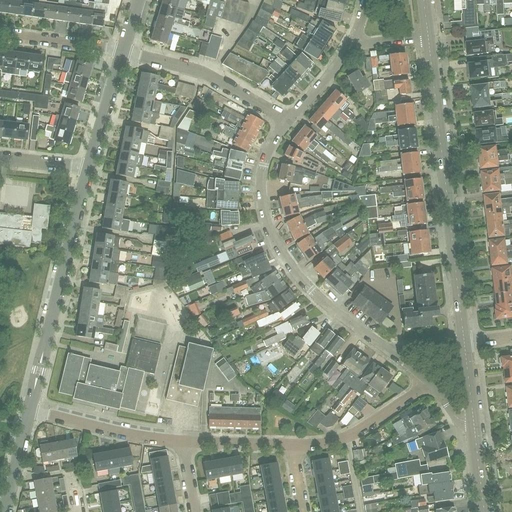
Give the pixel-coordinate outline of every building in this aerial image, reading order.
[(0,0),(0,13),(8,14),(10,1),(4,0),(3,0),(0,0)] [(15,0),(15,2),(10,1),(8,14),(20,16),(22,0),(15,0)] [(22,0),(20,16),(32,18),(34,5),(28,4),(28,0),(22,0)] [(32,18),(44,19),(45,6),(46,2),(46,0),(39,0),(38,5),(34,5),(32,18)] [(163,0),(162,5),(177,9),(179,2),(183,3),(184,0),(189,0),(197,2),(197,0),(163,0)] [(216,17),(221,19),(224,9),(225,4),(212,0),(210,0),(205,17),(215,20),(216,17)] [(233,0),(231,0),(229,10),(234,12),(238,1),(233,0)] [(478,20),(476,0),(461,0),(462,10),(462,11),(464,13),(462,16),(462,28),(465,28),(479,26),(478,20)] [(496,0),(497,15),(504,15),(503,0),(496,0)] [(511,0),(503,0),(504,15),(505,15),(504,5),(511,4),(511,0)] [(56,21),(68,22),(69,9),(70,1),(70,3),(64,2),(64,5),(58,4),(57,8),(56,21)] [(68,22),(79,24),(82,6),(82,5),(75,4),(76,2),(70,1),(69,9),(68,22)] [(234,12),(240,14),(243,3),(238,1),(234,12)] [(316,8),(341,15),(344,6),(327,2),(322,1),(320,7),(316,6),(316,8)] [(45,6),(44,19),(56,21),(57,8),(58,4),(46,2),(45,6)] [(108,5),(94,3),(93,7),(91,26),(103,27),(105,15),(107,15),(108,5)] [(243,3),(240,14),(246,16),(249,4),(243,3)] [(263,3),(260,10),(272,15),(275,9),(272,8),(263,3)] [(312,13),(314,8),(304,4),(303,5),(299,3),(296,8),(312,13)] [(177,22),(178,20),(179,16),(175,16),(177,9),(162,5),(158,17),(174,21),(174,22),(177,22)] [(79,24),(91,26),(93,7),(82,6),(79,24)] [(323,20),(339,23),(341,15),(316,8),(314,14),(318,15),(317,18),(323,20)] [(221,20),(225,21),(229,10),(224,9),(221,19),(221,20)] [(225,21),(231,23),(234,12),(229,10),(225,21)] [(260,10),(257,16),(269,22),(272,15),(260,10)] [(306,24),(307,23),(310,18),(291,10),(289,16),(306,24)] [(231,23),(236,24),(240,14),(234,12),(231,23)] [(240,14),(236,24),(242,26),(246,16),(240,14)] [(254,22),(263,27),(265,29),(269,22),(257,16),(254,22)] [(155,29),(170,34),(174,22),(174,21),(158,17),(155,29)] [(309,25),(317,30),(331,39),(336,31),(322,22),(319,21),(317,20),(315,22),(312,20),(309,25)] [(312,37),(326,46),(331,39),(317,30),(309,25),(306,29),(308,29),(306,33),(312,37)] [(170,34),(155,29),(151,41),(160,44),(166,46),(170,47),(172,42),(168,41),(170,34)] [(247,30),(241,38),(253,44),(258,36),(247,30)] [(500,42),(498,30),(481,32),(481,40),(477,41),(477,43),(467,44),(468,49),(466,50),(467,55),(468,54),(468,56),(486,54),(489,53),(488,46),(494,45),(493,42),(500,42)] [(300,40),(308,45),(322,54),(326,46),(312,37),(306,33),(308,35),(306,37),(303,35),(300,40)] [(208,46),(213,48),(216,37),(211,36),(208,46)] [(216,37),(213,48),(219,49),(222,39),(216,37)] [(249,52),(253,44),(241,38),(236,45),(249,52)] [(277,40),(273,45),(281,50),(285,45),(277,40)] [(322,54),(308,45),(300,40),(296,45),(297,46),(296,48),(317,61),(322,54)] [(202,45),(199,55),(204,57),(208,46),(202,45)] [(204,57),(210,59),(213,48),(208,46),(204,57)] [(219,49),(213,48),(210,59),(216,60),(219,49)] [(284,51),(295,61),(307,73),(313,66),(301,55),(298,58),(287,49),(284,51)] [(292,64),(289,68),(301,79),(307,73),(295,61),(284,51),(281,55),(292,64)] [(14,76),(17,54),(4,52),(1,74),(13,76),(14,76)] [(19,76),(20,69),(27,70),(29,56),(17,54),(14,76),(19,76)] [(259,86),(267,76),(269,74),(265,71),(230,54),(222,64),(222,65),(259,86)] [(503,56),(492,57),(492,60),(487,61),(480,62),(480,64),(469,65),(470,73),(468,73),(469,79),(489,77),(489,79),(499,77),(498,68),(506,67),(506,66),(508,66),(507,63),(511,62),(511,54),(503,56)] [(400,55),(378,58),(379,62),(390,61),(390,67),(407,65),(406,55),(400,56),(400,55)] [(29,56),(27,70),(40,72),(43,58),(29,56)] [(47,70),(52,71),(53,65),(61,66),(61,60),(48,58),(47,70)] [(69,73),(88,79),(92,67),(72,61),(69,73)] [(272,65),(295,85),(301,79),(289,68),(285,64),(282,67),(275,62),(272,65)] [(280,77),(277,81),(289,92),(295,85),(272,65),(269,68),(280,77)] [(407,65),(390,67),(391,73),(378,74),(379,79),(408,75),(407,65)] [(355,95),(357,94),(361,92),(366,101),(371,98),(369,96),(371,95),(367,88),(370,87),(364,77),(362,79),(358,72),(348,78),(354,89),(352,90),(355,95)] [(68,73),(64,85),(66,85),(84,91),(88,79),(69,73),(68,73)] [(170,88),(157,85),(158,78),(141,74),(139,86),(156,90),(160,91),(169,93),(170,88)] [(268,79),(274,84),(270,88),(283,99),(289,92),(277,81),(271,76),(268,79)] [(400,96),(410,94),(409,81),(393,83),(393,81),(382,82),(381,80),(377,81),(373,81),(376,105),(387,103),(387,97),(381,98),(380,92),(399,89),(400,96)] [(472,87),(472,91),(471,92),(472,95),(473,96),(473,98),(489,96),(489,90),(501,88),(500,82),(487,83),(487,85),(472,87)] [(175,95),(181,97),(184,84),(178,83),(175,95)] [(181,97),(186,98),(190,86),(184,84),(181,97)] [(84,91),(66,85),(64,91),(69,92),(67,99),(81,103),(84,91)] [(139,86),(136,98),(154,101),(156,90),(139,86)] [(195,87),(190,86),(186,98),(192,100),(195,87)] [(12,92),(4,92),(4,99),(11,100),(12,92)] [(354,118),(355,118),(355,117),(346,110),(350,106),(348,103),(345,101),(346,101),(335,92),(327,101),(348,119),(349,119),(366,133),(368,127),(361,117),(356,121),(354,118)] [(23,101),(30,102),(31,95),(24,94),(23,101)] [(490,106),(490,108),(503,107),(502,100),(490,102),(489,96),(473,98),(473,99),(472,100),(473,104),(474,105),(475,108),(490,106)] [(136,98),(134,109),(159,115),(161,103),(153,102),(154,101),(136,98)] [(197,99),(192,107),(197,111),(203,102),(197,99)] [(327,101),(318,112),(328,122),(331,118),(335,122),(339,118),(345,123),(345,124),(350,128),(353,124),(348,119),(327,101)] [(35,103),(34,109),(40,110),(49,111),(50,103),(48,103),(41,102),(37,102),(37,103),(35,103)] [(374,119),(374,120),(413,115),(412,105),(402,106),(401,102),(388,103),(388,108),(395,107),(395,111),(373,113),(371,120),(374,119)] [(65,105),(61,117),(75,121),(79,109),(65,105)] [(173,117),(178,121),(186,108),(180,107),(173,117)] [(231,116),(244,122),(259,130),(263,123),(248,115),(246,118),(224,107),(223,111),(232,115),(231,116)] [(159,115),(134,109),(131,122),(148,126),(150,118),(158,120),(159,115)] [(184,119),(191,121),(195,113),(189,111),(184,119)] [(313,125),(310,128),(317,135),(321,131),(320,130),(323,126),(328,130),(347,147),(352,142),(338,130),(339,130),(333,125),(332,125),(328,122),(318,112),(309,122),(313,125)] [(474,120),(476,121),(477,127),(488,125),(488,127),(503,125),(502,119),(494,120),(493,112),(475,114),(475,115),(474,116),(474,120)] [(56,115),(53,128),(72,133),(75,121),(61,117),(56,115)] [(397,122),(397,127),(414,125),(413,115),(374,120),(375,125),(397,122)] [(255,138),(259,130),(244,122),(231,116),(229,119),(237,124),(235,127),(240,130),(255,138)] [(161,126),(159,133),(172,136),(173,129),(178,121),(173,117),(172,117),(169,128),(161,126)] [(177,129),(177,130),(187,133),(191,121),(184,119),(177,129)] [(15,125),(3,123),(1,138),(14,139),(15,125)] [(38,123),(32,123),(30,141),(36,142),(38,123)] [(28,126),(15,125),(14,139),(26,141),(28,126)] [(226,127),(223,131),(236,137),(251,145),(255,138),(240,130),(235,127),(231,125),(229,129),(226,127)] [(72,133),(53,128),(47,126),(45,131),(51,133),(49,138),(50,140),(54,141),(68,145),(72,133)] [(317,135),(310,128),(308,130),(304,127),(298,135),(315,149),(329,159),(332,156),(313,140),(316,137),(317,135)] [(125,128),(123,140),(140,144),(141,143),(146,144),(148,133),(143,132),(125,128)] [(385,143),(416,139),(415,129),(398,131),(399,136),(378,139),(379,143),(385,143)] [(477,132),(478,133),(476,134),(477,139),(478,139),(479,142),(480,142),(480,144),(490,143),(490,144),(508,142),(508,136),(502,137),(501,129),(477,132)] [(177,130),(176,144),(185,146),(188,134),(187,133),(177,130)] [(251,145),(236,137),(223,131),(221,134),(234,140),(232,145),(247,153),(251,145)] [(171,138),(172,136),(159,133),(158,139),(168,141),(166,148),(172,149),(173,138),(171,138)] [(326,163),(329,159),(315,149),(298,135),(292,142),(304,152),(307,148),(326,163)] [(400,146),(400,151),(417,149),(416,139),(385,143),(386,148),(400,146)] [(140,144),(123,140),(121,152),(138,155),(140,144)] [(176,144),(176,151),(183,153),(185,146),(176,144)] [(480,156),(481,159),(511,156),(511,155),(511,150),(497,152),(496,147),(479,149),(479,150),(478,151),(478,155),(480,156)] [(295,161),(297,162),(297,163),(312,170),(317,171),(319,166),(307,161),(306,162),(302,160),(304,155),(289,148),(285,156),(292,159),(291,161),(294,162),(295,161)] [(213,156),(228,160),(244,164),(246,155),(222,149),(222,153),(214,151),(213,156)] [(121,152),(118,164),(136,167),(138,155),(121,152)] [(380,168),(418,164),(417,154),(401,156),(401,160),(380,163),(380,168)] [(482,169),(498,167),(498,162),(511,161),(511,156),(481,159),(481,162),(479,163),(480,167),(482,168),(482,169)] [(215,161),(214,166),(242,172),(244,164),(228,160),(227,164),(215,161)] [(136,167),(118,164),(116,176),(133,180),(136,167)] [(380,173),(389,172),(402,171),(403,175),(420,174),(418,164),(380,168),(379,168),(380,173)] [(301,174),(302,169),(294,168),(294,167),(282,165),(278,181),(290,183),(290,184),(301,186),(303,174),(301,174)] [(224,178),(240,181),(242,172),(214,166),(213,170),(225,173),(224,178)] [(483,183),(501,181),(511,179),(511,173),(499,176),(499,171),(482,173),(482,174),(481,175),(481,178),(483,179),(483,183)] [(175,184),(179,185),(184,186),(187,175),(176,172),(175,184)] [(158,180),(156,187),(169,189),(170,183),(171,174),(166,173),(165,182),(158,180)] [(210,191),(239,193),(239,184),(224,183),(224,181),(209,179),(209,180),(210,180),(210,186),(207,186),(207,190),(210,191)] [(485,192),(501,191),(501,186),(511,184),(511,179),(501,181),(483,183),(484,186),(482,187),(483,191),(484,192),(485,192)] [(392,193),(422,190),(420,180),(405,182),(405,186),(401,187),(401,186),(380,189),(380,195),(392,193)] [(353,187),(334,181),(331,192),(355,192),(353,187)] [(108,194),(126,197),(128,185),(110,182),(108,194)] [(169,189),(156,187),(155,193),(160,194),(168,195),(169,189)] [(354,188),(360,197),(366,196),(365,187),(354,188)] [(210,192),(210,200),(238,202),(239,193),(210,191),(207,190),(207,191),(210,192)] [(422,190),(392,193),(393,198),(406,196),(407,201),(423,200),(422,190)] [(324,193),(325,209),(334,209),(333,192),(324,193)] [(108,194),(106,206),(124,209),(126,197),(108,194)] [(281,209),(308,203),(320,200),(322,200),(321,196),(307,198),(301,199),(300,194),(280,199),(281,203),(279,203),(281,209)] [(486,202),(486,207),(511,203),(511,198),(501,200),(500,194),(485,196),(485,197),(484,198),(484,201),(486,202)] [(360,197),(361,202),(364,209),(375,207),(374,195),(366,196),(360,197)] [(179,203),(179,197),(173,196),(172,210),(183,210),(183,204),(179,203)] [(221,210),(238,211),(238,202),(210,200),(209,205),(206,205),(206,210),(221,210)] [(320,200),(308,203),(281,209),(282,213),(283,213),(284,218),(299,215),(297,210),(309,207),(312,206),(323,205),(322,200),(320,200)] [(487,215),(487,216),(502,214),(502,209),(511,207),(511,203),(486,207),(487,211),(486,211),(486,215),(487,215)] [(392,217),(392,218),(424,214),(423,204),(401,206),(402,211),(394,212),(394,217),(392,217)] [(1,224),(0,224),(0,244),(30,248),(30,243),(35,244),(37,229),(47,230),(50,207),(34,205),(32,217),(2,214),(1,224)] [(106,206),(104,218),(122,221),(124,209),(106,206)] [(376,218),(375,207),(364,209),(368,219),(376,218)] [(316,214),(312,216),(302,221),(299,217),(286,224),(288,228),(287,229),(289,233),(314,221),(326,217),(324,211),(316,214)] [(221,227),(239,226),(238,213),(229,213),(229,212),(220,212),(221,226),(221,227)] [(426,225),(424,214),(392,218),(393,223),(400,222),(401,224),(408,223),(409,227),(426,225)] [(155,216),(155,224),(168,225),(168,216),(162,216),(155,216)] [(488,224),(489,228),(511,225),(511,220),(503,222),(503,216),(488,218),(488,219),(486,220),(487,223),(488,224)] [(314,221),(289,233),(291,238),(292,237),(295,241),(308,235),(306,230),(316,225),(327,222),(326,217),(314,221)] [(122,221),(104,218),(102,230),(119,233),(122,221)] [(378,226),(379,234),(392,232),(391,224),(378,226)] [(489,236),(490,237),(490,238),(510,235),(510,230),(511,229),(511,225),(489,228),(489,232),(488,233),(489,236)] [(156,226),(153,241),(166,243),(169,228),(156,226)] [(325,237),(335,232),(332,228),(322,234),(312,241),(310,236),(297,245),(300,249),(299,250),(301,253),(325,237)] [(212,232),(199,231),(199,243),(212,243),(212,232)] [(408,244),(428,241),(427,231),(407,234),(407,231),(397,232),(398,237),(405,236),(405,238),(407,238),(408,244)] [(325,237),(301,253),(305,258),(306,257),(308,261),(325,249),(322,245),(337,235),(335,232),(325,237)] [(118,250),(120,238),(96,234),(94,249),(119,252),(120,250),(118,250)] [(242,255),(253,251),(251,246),(256,244),(252,234),(234,241),(233,238),(221,243),(225,251),(234,247),(236,252),(240,251),(242,255)] [(376,235),(369,235),(370,247),(377,247),(376,235)] [(333,246),(322,254),(325,257),(319,262),(320,264),(314,270),(323,279),(334,268),(335,268),(340,263),(335,258),(339,254),(352,244),(346,236),(333,246)] [(511,246),(506,247),(505,240),(489,242),(490,250),(492,250),(492,254),(511,251),(511,246)] [(166,243),(153,241),(153,247),(166,249),(166,243)] [(428,241),(408,244),(409,256),(429,254),(428,241)] [(166,249),(153,247),(151,257),(165,260),(166,249)] [(94,249),(92,260),(110,263),(110,261),(118,262),(119,252),(94,249)] [(346,276),(334,289),(342,296),(352,285),(349,282),(351,280),(350,279),(357,272),(363,277),(372,265),(371,250),(363,258),(362,258),(354,267),(346,276)] [(511,251),(492,254),(493,259),(491,259),(491,266),(508,265),(507,258),(511,257),(511,251)] [(209,268),(228,261),(225,253),(206,261),(209,268)] [(241,274),(267,263),(264,254),(250,260),(248,254),(235,260),(237,265),(245,262),(247,266),(239,269),(241,274)] [(386,263),(390,263),(397,262),(408,261),(408,255),(386,258),(386,263)] [(110,263),(92,260),(91,272),(116,276),(116,275),(118,275),(119,274),(108,273),(110,263)] [(271,271),(270,271),(267,263),(241,274),(242,278),(250,274),(252,279),(257,277),(271,271)] [(336,270),(326,281),(334,289),(346,276),(354,267),(350,263),(345,268),(340,263),(335,268),(334,268),(336,270)] [(494,276),(495,283),(511,280),(511,274),(511,268),(492,270),(492,275),(494,276)] [(114,286),(116,276),(91,272),(89,282),(106,285),(106,284),(114,286)] [(264,292),(265,292),(281,281),(275,272),(250,289),(254,294),(254,295),(264,292)] [(184,280),(186,285),(190,293),(194,292),(193,290),(205,286),(199,273),(184,280)] [(416,291),(433,289),(432,276),(414,278),(416,291)] [(252,279),(245,282),(245,281),(232,287),(234,294),(248,288),(252,286),(251,285),(259,281),(257,277),(252,279)] [(494,289),(495,295),(511,293),(511,280),(495,283),(496,288),(494,289)] [(286,289),(281,281),(265,292),(264,292),(254,295),(254,294),(245,297),(248,307),(269,301),(286,289)] [(208,288),(211,296),(218,293),(214,285),(208,288)] [(115,293),(127,297),(129,290),(116,287),(115,293)] [(355,301),(353,304),(380,324),(381,324),(385,317),(392,308),(365,288),(355,301)] [(438,316),(438,315),(437,310),(436,310),(433,289),(416,291),(418,309),(419,318),(430,317),(438,316)] [(83,290),(81,302),(99,305),(101,293),(83,290)] [(288,291),(272,303),(268,305),(270,309),(268,310),(271,313),(278,311),(294,300),(288,291)] [(119,307),(124,309),(127,297),(115,293),(113,299),(121,301),(119,307)] [(511,293),(495,295),(495,300),(497,301),(498,306),(497,306),(497,307),(511,305),(511,293)] [(272,316),(272,315),(268,317),(256,322),(259,328),(276,321),(281,317),(284,321),(301,309),(295,301),(279,313),(278,313),(274,314),(272,316)] [(80,309),(79,314),(97,317),(99,305),(81,302),(80,309)] [(198,303),(190,307),(196,318),(203,314),(198,303)] [(511,305),(497,307),(498,311),(497,311),(497,314),(495,316),(496,320),(500,319),(508,318),(508,320),(511,319),(511,305)] [(405,311),(402,311),(404,329),(431,326),(430,317),(419,318),(418,309),(405,311)] [(239,310),(228,315),(230,321),(242,315),(239,310)] [(239,329),(256,322),(268,317),(265,310),(241,321),(241,320),(236,323),(239,329)] [(79,314),(77,326),(95,329),(97,317),(79,314)] [(280,325),(281,325),(282,330),(283,332),(263,341),(266,348),(275,343),(285,339),(284,335),(291,332),(309,324),(305,314),(287,322),(280,325)] [(202,329),(208,324),(201,315),(195,320),(202,329)] [(118,346),(116,353),(121,354),(129,322),(124,321),(118,346)] [(93,341),(94,334),(112,337),(113,332),(95,329),(77,326),(76,338),(93,341)] [(302,340),(297,336),(287,349),(290,352),(293,355),(298,348),(300,349),(305,342),(310,346),(319,335),(316,333),(317,332),(311,328),(302,340)] [(326,330),(325,329),(310,350),(318,356),(334,336),(331,334),(331,332),(328,329),(326,330)] [(318,369),(329,354),(332,356),(343,342),(335,336),(324,351),(313,365),(314,365),(312,368),(316,371),(317,368),(318,369)] [(215,340),(218,349),(218,350),(223,347),(220,338),(215,340)] [(120,408),(135,412),(144,373),(154,375),(161,347),(133,340),(126,369),(120,367),(119,373),(82,364),(83,358),(72,355),(70,354),(68,354),(58,394),(73,397),(73,400),(119,411),(120,408)] [(105,343),(105,345),(104,349),(116,353),(118,346),(105,343)] [(179,347),(166,400),(197,407),(201,391),(203,392),(213,350),(188,344),(187,348),(179,347)] [(278,345),(258,355),(261,362),(282,352),(278,345)] [(333,391),(342,381),(350,371),(362,355),(353,349),(341,365),(346,369),(338,379),(330,389),(333,391)] [(505,370),(511,369),(511,351),(511,357),(505,359),(505,358),(501,359),(502,363),(504,364),(504,367),(505,367),(505,370)] [(342,381),(345,383),(335,396),(339,400),(348,388),(357,377),(369,361),(362,355),(350,371),(342,381)] [(227,362),(223,358),(215,364),(218,369),(227,362)] [(323,373),(329,378),(330,378),(339,366),(332,361),(323,373)] [(230,367),(227,362),(218,369),(221,373),(230,367)] [(357,377),(348,388),(349,389),(350,388),(357,393),(363,385),(364,385),(365,383),(368,386),(380,369),(372,363),(360,380),(357,378),(357,377)] [(230,367),(221,373),(225,378),(233,371),(230,367)] [(368,386),(369,387),(368,388),(376,394),(377,392),(379,394),(391,377),(380,369),(368,386)] [(237,375),(233,371),(225,378),(228,382),(237,375)] [(339,403),(343,407),(352,397),(347,393),(339,403)] [(359,413),(367,403),(359,397),(351,406),(359,413)] [(333,410),(337,414),(342,408),(338,404),(333,410)] [(208,427),(221,427),(222,407),(209,407),(208,427)] [(222,407),(221,427),(234,428),(234,408),(222,407)] [(407,417),(407,416),(393,425),(399,435),(414,427),(430,417),(423,407),(407,417)] [(234,428),(247,428),(247,408),(234,408),(234,428)] [(247,408),(247,428),(259,429),(260,409),(247,408)] [(314,429),(318,425),(324,417),(316,411),(307,422),(314,429)] [(336,420),(328,413),(324,417),(318,425),(324,429),(330,428),(336,420)] [(394,446),(410,438),(419,436),(435,425),(430,417),(414,427),(399,435),(391,440),(394,446)] [(378,432),(372,435),(379,445),(384,442),(378,432)] [(437,461),(448,458),(439,433),(422,439),(413,442),(415,450),(421,448),(427,463),(436,459),(437,461)] [(65,441),(69,459),(77,458),(74,440),(65,441)] [(52,462),(48,444),(47,441),(40,442),(39,446),(40,449),(37,449),(35,451),(36,457),(38,458),(42,458),(43,464),(52,462)] [(57,443),(60,461),(69,459),(65,441),(57,443)] [(48,444),(52,462),(60,461),(57,443),(48,444)] [(117,451),(120,468),(133,466),(129,448),(117,451)] [(117,451),(105,453),(108,470),(120,468),(117,451)] [(359,456),(360,460),(365,459),(373,456),(372,451),(365,454),(365,453),(359,456)] [(108,470),(105,453),(92,455),(96,473),(108,470)] [(166,469),(169,469),(167,457),(150,460),(152,472),(162,470),(166,469)] [(231,476),(243,474),(240,457),(227,459),(231,476)] [(313,474),(331,470),(328,458),(311,461),(313,474)] [(231,476),(227,459),(215,461),(218,479),(231,476)] [(361,479),(362,486),(371,485),(408,478),(420,476),(428,474),(427,465),(420,466),(419,459),(402,462),(403,463),(395,465),(396,473),(361,479)] [(218,479),(215,461),(203,464),(206,481),(218,479)] [(259,466),(262,478),(279,475),(277,463),(259,466)] [(349,474),(348,467),(338,469),(339,476),(349,474)] [(152,472),(154,484),(165,482),(169,481),(172,481),(169,469),(166,469),(162,470),(152,472)] [(313,474),(315,486),(333,483),(331,470),(313,474)] [(431,476),(431,474),(428,474),(420,476),(421,486),(421,487),(423,486),(432,485),(451,482),(450,473),(431,476)] [(264,490),(281,487),(279,475),(262,478),(264,490)] [(128,477),(122,478),(123,486),(130,485),(129,482),(128,477)] [(51,479),(33,482),(35,491),(53,487),(51,479)] [(171,493),(174,493),(172,481),(169,481),(165,482),(154,484),(156,496),(168,494),(171,493)] [(111,488),(110,482),(98,485),(99,491),(111,488)] [(451,482),(432,485),(423,486),(424,491),(433,490),(433,494),(452,491),(454,490),(454,487),(454,485),(454,483),(453,482),(451,482)] [(333,483),(315,486),(318,498),(335,495),(333,483)] [(371,485),(362,486),(361,487),(363,497),(385,493),(373,495),(371,485)] [(241,495),(250,493),(249,486),(239,487),(240,493),(241,495)] [(53,487),(35,491),(36,499),(54,496),(53,487)] [(264,490),(266,503),(284,499),(281,487),(264,490)] [(99,494),(101,506),(119,503),(117,491),(99,494)] [(453,500),(452,491),(433,494),(434,496),(428,497),(429,503),(453,500)] [(220,494),(221,501),(222,506),(229,505),(227,492),(220,494)] [(227,492),(229,505),(236,504),(234,494),(228,495),(228,492),(227,492)] [(354,498),(353,492),(343,493),(344,500),(354,498)] [(156,496),(158,508),(170,506),(174,505),(176,505),(174,493),(171,493),(168,494),(156,496)] [(234,494),(236,504),(242,502),(242,501),(241,495),(240,493),(234,494)] [(242,501),(251,499),(250,493),(241,495),(242,501)] [(209,495),(209,496),(210,503),(221,501),(220,494),(209,495)] [(318,498),(320,510),(337,507),(335,495),(318,498)] [(54,496),(36,499),(38,507),(56,504),(54,496)] [(243,507),(252,505),(251,499),(242,501),(242,502),(243,507)] [(267,511),(282,511),(286,511),(284,499),(266,503),(267,511)] [(418,507),(426,506),(425,499),(417,500),(417,501),(411,502),(411,503),(411,508),(418,507)] [(120,511),(119,503),(101,506),(102,511),(120,511)]
